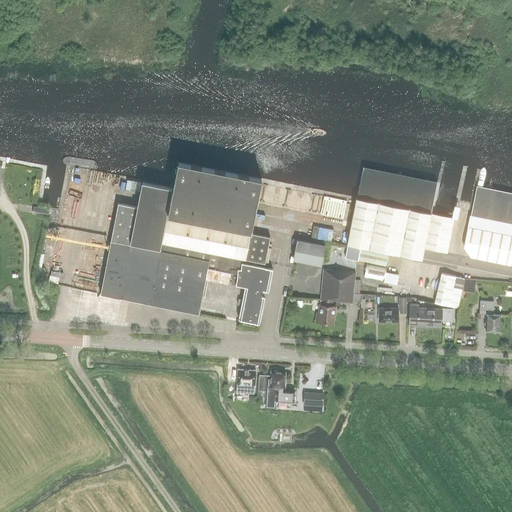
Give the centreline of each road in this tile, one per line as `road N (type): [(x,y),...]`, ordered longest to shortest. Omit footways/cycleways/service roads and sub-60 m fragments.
road 1 (secondary): [(511,373),(0,335)]
road 2 (track): [(177,511),(75,366),(73,339)]
